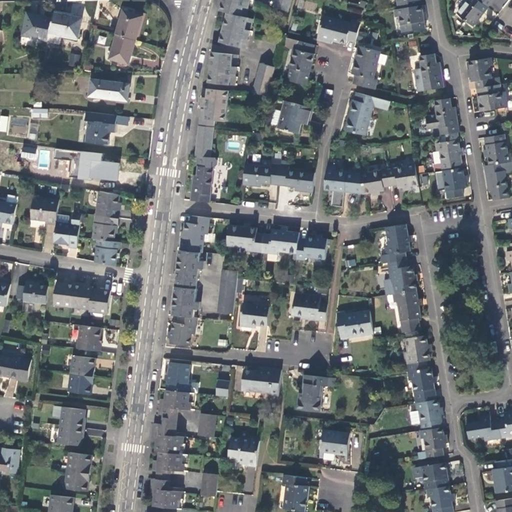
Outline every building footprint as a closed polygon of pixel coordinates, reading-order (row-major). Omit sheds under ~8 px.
[(227,13),(220,43),(245,49),(248,40),(242,39),(245,29),(245,27),(251,28),(253,20),(245,17),(248,9),(243,8),(244,0),(222,0),(220,11),(227,13)] [(274,0),(273,8),(288,11),(290,0),(274,0)] [(395,0),(397,9),(416,6),(414,0),(395,0)] [(472,26),(487,8),(477,0),(471,0),(470,2),(467,0),(456,14),(472,26)] [(424,22),(421,5),(416,6),(397,9),(394,9),(395,17),(399,17),(400,25),(401,32),(419,30),(418,23),(424,22)] [(123,10),(116,35),(135,40),(142,16),(123,10)] [(82,19),(54,13),(52,19),(50,33),(77,39),(82,19)] [(23,36),(48,42),(50,33),(52,19),(27,14),(23,36)] [(347,40),(355,42),(361,23),(351,21),(350,24),(322,17),(317,37),(328,40),(328,38),(332,39),(332,41),(345,45),(347,40)] [(128,65),(135,40),(116,35),(109,59),(128,65)] [(311,54),(314,45),(285,38),(283,47),(294,50),(289,69),(288,77),(290,81),(303,84),(306,81),(314,54),(311,54)] [(408,42),(410,54),(418,53),(416,40),(408,42)] [(355,75),(353,84),(374,90),(376,80),(373,79),(380,52),(358,46),(351,74),(355,75)] [(69,53),(68,65),(78,67),(79,54),(69,53)] [(228,85),(232,54),(211,53),(208,83),(224,84),(228,85)] [(435,63),(434,54),(419,56),(421,68),(414,69),(417,92),(442,88),(441,80),(442,80),(440,66),(436,66),(435,63)] [(477,81),(478,88),(482,87),(501,85),(502,84),(500,76),(493,77),(491,66),(493,66),(492,58),(469,61),(470,69),(471,77),(472,82),(477,81)] [(252,93),(261,95),(267,97),(274,68),(260,64),(252,93)] [(130,84),(91,79),(89,97),(128,102),(130,84)] [(478,95),(481,112),(496,109),(509,107),(508,100),(503,101),(501,85),(482,87),(483,95),(478,95)] [(208,89),(203,88),(202,98),(206,98),(205,108),(205,111),(200,110),(199,119),(214,121),(225,122),(228,91),(223,91),(208,89)] [(388,110),(390,101),(356,93),(354,100),(352,100),(345,130),(365,136),(373,106),(388,110)] [(451,107),(450,99),(447,99),(434,101),(440,136),(446,135),(456,133),(458,133),(456,125),(457,125),(455,111),(452,111),(451,107)] [(309,121),(312,108),(285,101),(277,128),(298,134),(302,119),(309,121)] [(95,113),(86,112),(85,120),(87,120),(85,142),(107,144),(109,132),(114,133),(116,115),(95,113)] [(0,115),(0,131),(6,132),(8,116),(0,115)] [(11,133),(27,134),(27,118),(11,117),(11,133)] [(199,119),(198,126),(213,127),(214,121),(199,119)] [(198,126),(195,156),(196,156),(210,158),(213,130),(213,127),(198,126)] [(439,151),(442,171),(461,168),(460,161),(461,161),(460,156),(459,148),(456,133),(446,135),(447,142),(435,144),(437,152),(439,151)] [(505,134),(500,135),(486,137),(487,144),(486,144),(487,149),(488,157),(489,165),(503,163),(511,161),(511,159),(511,153),(508,154),(505,134)] [(24,148),(23,157),(36,159),(37,150),(24,148)] [(91,161),(100,162),(100,158),(88,156),(87,165),(91,165),(91,161)] [(191,193),(191,201),(209,203),(213,168),(221,169),(222,159),(210,158),(196,156),(195,166),(197,166),(196,176),(196,179),(192,179),(191,193)] [(270,183),(278,184),(280,166),(281,160),(273,159),(272,168),(245,166),(243,185),(257,187),(257,183),(261,183),(269,184),(270,183)] [(100,162),(91,161),(91,165),(87,165),(83,164),(81,177),(83,179),(88,179),(90,178),(118,181),(119,164),(100,162)] [(407,167),(388,170),(390,184),(397,183),(398,188),(402,187),(410,186),(419,185),(415,162),(406,163),(407,167)] [(509,197),(503,163),(489,165),(486,165),(487,173),(486,173),(489,187),(492,186),(493,191),(494,199),(509,197)] [(298,191),(312,192),(314,173),(289,170),(289,167),(280,166),(278,184),(285,185),(285,187),(294,188),(299,188),(298,191)] [(335,168),(326,167),(324,189),(332,190),(330,206),(342,207),(344,191),(352,191),(354,173),(334,171),(335,168)] [(463,176),(462,168),(461,168),(442,171),(435,172),(437,187),(439,189),(445,188),(447,199),(462,197),(461,189),(465,189),(464,183),(463,176)] [(367,170),(359,171),(359,173),(362,192),(362,194),(371,193),(379,191),(384,190),(383,186),(390,184),(388,170),(368,173),(367,170)] [(359,173),(354,173),(352,191),(362,192),(359,173)] [(100,191),(97,215),(120,218),(120,210),(118,210),(119,202),(120,195),(100,191)] [(0,221),(14,224),(19,198),(8,196),(7,202),(0,201),(0,221)] [(47,223),(57,224),(57,223),(60,199),(34,196),(32,219),(47,221),(47,223)] [(72,225),(57,223),(57,224),(54,243),(70,245),(70,247),(78,248),(79,237),(82,215),(74,214),(72,225)] [(97,215),(94,239),(99,240),(114,241),(115,233),(116,226),(118,226),(120,218),(97,215)] [(184,238),(183,250),(201,252),(203,252),(205,234),(208,234),(210,217),(192,216),(191,223),(186,222),(185,232),(184,238)] [(0,229),(0,238),(7,240),(12,226),(2,223),(0,229)] [(386,246),(389,262),(407,259),(406,252),(411,251),(410,242),(409,235),(407,224),(387,227),(389,246),(386,246)] [(244,226),(229,225),(227,245),(246,247),(246,250),(262,252),(264,233),(257,233),(258,228),(251,227),(244,226)] [(278,251),(298,253),(299,240),(300,233),(288,231),(281,230),(272,229),(272,234),(264,233),(262,252),(278,254),(278,251)] [(307,241),(299,240),(298,253),(297,259),(306,260),(306,257),(325,259),(328,239),(323,238),(316,237),(307,236),(307,241)] [(99,240),(96,262),(116,266),(117,256),(118,250),(120,250),(121,242),(114,241),(99,240)] [(200,260),(201,252),(183,250),(181,250),(177,279),(198,281),(199,269),(200,260)] [(389,262),(394,294),(417,290),(416,280),(415,274),(413,265),(408,266),(407,259),(389,262)] [(218,312),(234,314),(238,278),(239,271),(223,269),(218,312)] [(177,279),(176,286),(197,288),(198,281),(177,279)] [(24,301),(47,304),(49,287),(39,285),(39,283),(27,281),(26,286),(24,299),(24,301)] [(0,304),(7,306),(11,284),(0,282),(0,304)] [(54,304),(72,306),(75,284),(57,282),(54,304)] [(72,306),(90,309),(93,288),(93,287),(75,284),(72,306)] [(17,298),(24,299),(26,286),(19,286),(17,298)] [(176,286),(173,315),(179,315),(194,317),(195,310),(196,302),(197,288),(176,286)] [(111,291),(93,288),(90,309),(90,311),(108,314),(111,291)] [(398,302),(403,332),(421,330),(419,318),(422,317),(420,306),(418,298),(417,290),(394,294),(395,302),(398,302)] [(308,319),(326,320),(328,303),(321,301),(321,297),(295,294),(293,314),(302,315),(308,316),(308,319)] [(257,324),(268,326),(270,306),(243,303),(241,325),(254,326),(255,324),(257,324)] [(353,337),(374,333),(370,310),(345,314),(345,311),(337,313),(341,336),(352,334),(353,337)] [(195,335),(197,317),(194,317),(179,315),(178,323),(173,322),(172,332),(171,338),(171,344),(191,346),(193,334),(195,335)] [(330,331),(330,325),(305,323),(305,330),(330,331)] [(81,325),(78,349),(101,352),(102,344),(99,344),(100,337),(101,328),(88,326),(81,325)] [(405,352),(408,372),(409,372),(428,369),(427,361),(431,361),(430,351),(428,345),(427,335),(406,338),(408,352),(405,352)] [(0,355),(0,374),(18,378),(17,380),(28,382),(32,360),(22,358),(21,359),(0,355)] [(74,355),(72,374),(94,377),(97,358),(74,355)] [(168,382),(167,390),(192,393),(196,393),(202,394),(203,384),(193,382),(193,384),(189,384),(191,365),(171,363),(169,376),(168,382)] [(271,395),(279,396),(282,371),(260,368),(259,373),(244,371),(242,390),(271,393),(271,395)] [(433,377),(432,368),(428,369),(409,372),(411,380),(413,380),(416,403),(437,400),(434,383),(433,377)] [(91,395),(94,377),(72,374),(69,392),(91,395)] [(329,378),(305,375),(303,393),(300,393),(298,410),(320,412),(323,386),(328,387),(329,378)] [(8,379),(5,396),(13,397),(16,380),(8,379)] [(218,380),(216,395),(229,397),(231,381),(218,380)] [(190,402),(192,393),(167,390),(166,399),(161,399),(159,417),(164,417),(177,419),(178,412),(178,409),(183,409),(191,410),(192,403),(190,402)] [(440,408),(439,400),(437,400),(416,403),(417,411),(421,411),(424,430),(442,428),(441,420),(442,420),(441,415),(440,408)] [(63,407),(61,425),(83,428),(86,409),(63,407)] [(506,418),(499,419),(502,439),(511,437),(511,411),(505,413),(506,418)] [(215,438),(218,416),(202,414),(199,436),(215,438)] [(485,441),(502,439),(499,419),(491,421),(491,415),(481,416),(482,421),(467,423),(470,439),(484,437),(485,441)] [(164,417),(163,424),(172,425),(171,435),(175,435),(177,419),(164,417)] [(163,424),(155,423),(153,441),(158,442),(156,450),(160,451),(180,453),(182,444),(183,445),(184,437),(175,435),(171,435),(172,425),(163,424)] [(81,446),(83,428),(61,425),(59,443),(81,446)] [(445,435),(443,427),(442,428),(424,430),(421,431),(422,438),(425,438),(428,458),(443,455),(442,448),(446,448),(446,443),(445,435)] [(351,434),(323,430),(321,452),(324,452),(348,455),(351,434)] [(247,466),(258,467),(261,441),(232,437),(229,461),(247,463),(247,466)] [(4,452),(0,452),(0,472),(10,474),(11,473),(18,474),(21,450),(4,447),(4,452)] [(183,464),(184,454),(180,453),(160,451),(159,461),(155,461),(154,471),(159,471),(171,473),(171,470),(176,471),(185,472),(186,464),(183,464)] [(71,452),(68,471),(91,474),(93,455),(71,452)] [(511,491),(511,459),(506,460),(496,462),(497,469),(493,470),(497,494),(511,491)] [(425,476),(426,490),(428,489),(445,487),(444,479),(449,478),(446,462),(414,468),(415,478),(425,476)] [(88,491),(91,474),(68,471),(66,488),(88,491)] [(159,471),(158,479),(170,481),(171,473),(159,471)] [(202,495),(217,497),(218,491),(219,475),(205,473),(202,495)] [(306,486),(307,478),(284,475),(283,484),(287,484),(284,509),(306,511),(309,487),(306,486)] [(155,497),(154,506),(178,509),(179,500),(181,500),(182,492),(174,491),(168,490),(169,487),(170,481),(158,479),(153,479),(151,496),(155,497)] [(432,497),(434,511),(453,511),(452,506),(453,506),(452,502),(451,495),(450,486),(445,487),(428,489),(429,498),(432,497)] [(52,494),(49,511),(72,511),(75,498),(52,494)] [(511,511),(511,498),(497,501),(498,509),(497,509),(497,511),(511,511)]
